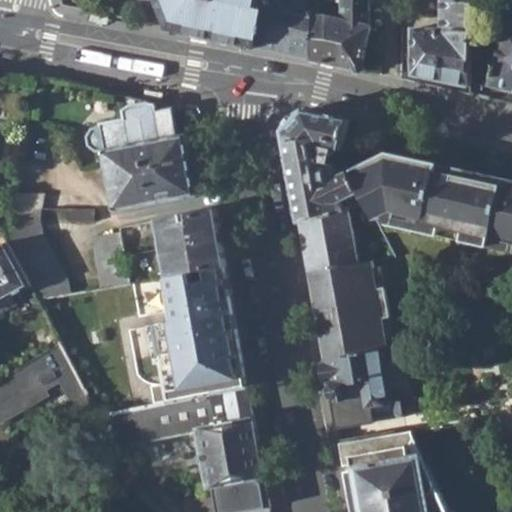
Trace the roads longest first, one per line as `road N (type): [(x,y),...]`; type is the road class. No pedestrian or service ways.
road 1 (secondary): [(249,70),(252,203),(313,511)]
road 2 (secondary): [(511,131),(249,70)]
road 3 (tertiary): [(12,31),(45,48),(190,76),(249,70)]
road 4 (tertiary): [(249,70),(196,51),(52,27),(12,31)]
